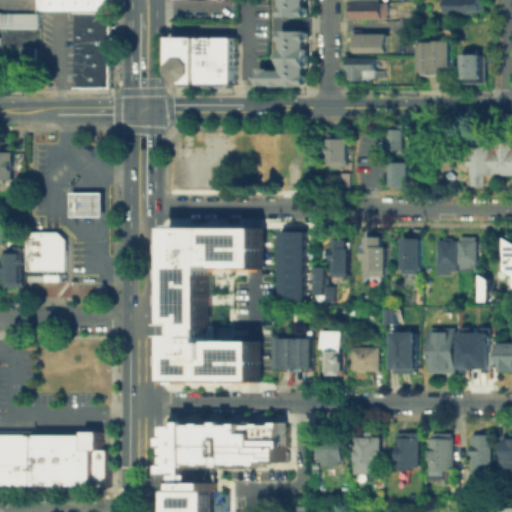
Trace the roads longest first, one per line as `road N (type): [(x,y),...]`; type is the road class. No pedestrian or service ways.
road 1 (residential): [(139,403),(511,403)]
road 2 (secondary): [(244,107),(511,107)]
road 3 (primary): [(129,109),(129,293),(141,318)]
road 4 (residential): [(316,206),(511,207)]
road 5 (residential): [(154,205),(316,206)]
road 6 (residential): [(0,317),(141,318)]
road 7 (residential): [(0,506),(128,506)]
